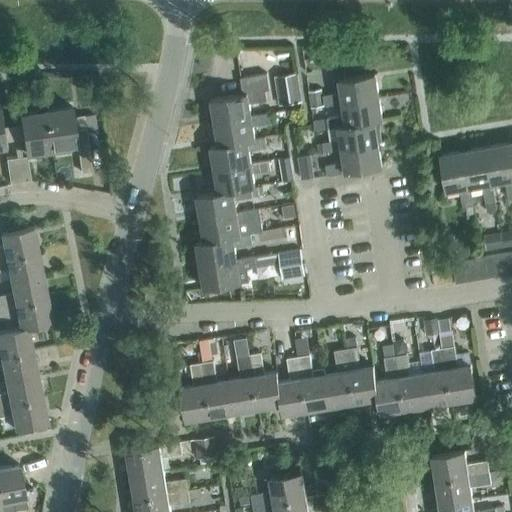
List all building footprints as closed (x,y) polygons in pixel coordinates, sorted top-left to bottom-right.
[(244,92),(265,89),(270,88),(267,72),(241,76),(244,92)] [(302,107),(297,72),(274,75),(279,104),(281,103),(283,110),(302,107)] [(324,105),(342,102),(342,101),(378,95),(375,72),(338,78),(340,92),(322,94),(324,105)] [(309,90),(312,106),(312,107),(324,105),(322,94),(321,88),(309,90)] [(211,98),(214,121),(251,115),(249,102),(267,99),(265,89),(244,92),(211,98)] [(382,119),(378,95),(342,101),(342,102),(344,114),(326,117),(328,128),(338,126),(374,120),(382,119)] [(72,105),(46,109),(52,149),(77,145),(81,171),(92,170),(86,128),(84,116),(74,118),(72,105)] [(52,149),(46,109),(20,113),(22,125),(12,127),(14,139),(24,137),(26,153),(52,149)] [(0,112),(0,146),(5,146),(4,140),(14,139),(12,127),(2,128),(0,112)] [(269,112),(251,115),(214,121),(218,143),(218,144),(255,138),(255,137),(253,125),(271,122),(269,112)] [(95,115),(84,116),(86,128),(97,126),(95,115)] [(326,117),(314,119),(315,130),(328,128),(326,117)] [(378,143),(374,120),(338,126),(340,139),(322,141),(323,152),(341,149),(341,148),(378,143)] [(265,136),(255,137),(255,138),(218,144),(218,143),(210,145),(214,168),(251,162),(249,149),(266,146),(265,136)] [(511,164),(508,142),(485,146),(492,182),(505,180),(508,198),(511,197),(511,164)] [(382,166),(378,143),(341,148),(341,149),(343,161),(325,164),(327,175),(382,166)] [(492,182),(485,146),(463,150),(469,186),(470,186),(482,184),(485,202),(495,200),(492,182)] [(469,186),(463,150),(439,154),(446,190),(459,188),(463,206),(465,205),(473,204),(470,186),(469,186)] [(310,153),(298,155),(302,178),(314,176),(310,153)] [(27,155),(17,157),(20,180),(31,179),(27,155)] [(279,158),(281,173),(293,171),(290,156),(279,158)] [(20,180),(17,157),(7,158),(10,182),(20,180)] [(269,159),(251,162),(214,168),(218,190),(218,191),(251,185),(251,186),(255,185),(252,172),(270,169),(269,160),(269,159)] [(264,194),(262,184),(255,185),(251,186),(252,195),(264,194)] [(252,195),(251,186),(251,185),(218,191),(218,190),(196,194),(200,217),(237,212),(237,211),(235,198),(252,195)] [(497,212),(495,200),(485,202),(487,210),(490,213),(497,212)] [(296,215),(294,203),(282,205),(284,216),(296,215)] [(475,217),(473,204),(465,205),(468,218),(475,217)] [(259,207),(255,208),(237,211),(237,212),(200,217),(204,240),(241,234),(250,232),(263,230),(259,207)] [(19,219),(7,221),(9,230),(21,227),(19,219)] [(0,245),(0,256),(38,249),(34,225),(21,227),(9,230),(1,232),(3,245),(0,245)] [(511,227),(500,230),(503,244),(503,245),(511,243),(511,227)] [(504,246),(500,230),(484,233),(487,249),(504,246)] [(252,242),(250,232),(241,234),(204,240),(196,241),(200,264),(237,258),(236,258),(234,245),(252,242)] [(304,273),(300,247),(278,251),(282,277),(304,273)] [(43,273),(38,249),(0,256),(0,269),(8,268),(10,279),(43,273)] [(509,273),(505,252),(494,254),(498,275),(509,273)] [(498,275),(494,254),(484,256),(487,277),(498,275)] [(254,255),(236,258),(237,258),(200,264),(204,288),(240,282),(238,268),(256,265),(254,255)] [(487,277),(484,256),(473,258),(477,279),(487,277)] [(477,279),(473,258),(462,259),(466,281),(477,279)] [(466,281),(462,259),(452,261),(456,282),(466,281)] [(0,306),(48,296),(43,273),(10,279),(13,292),(0,294),(0,306)] [(53,321),(48,296),(0,306),(0,318),(18,315),(20,326),(20,327),(28,325),(29,326),(53,321)] [(448,315),(441,316),(437,316),(439,330),(440,330),(450,329),(448,315)] [(440,330),(437,316),(424,318),(426,334),(440,332),(440,330)] [(0,355),(33,349),(29,326),(28,325),(20,327),(20,326),(0,329),(0,355)] [(355,335),(346,337),(347,347),(357,345),(355,335)] [(241,376),(229,378),(235,411),(258,407),(249,353),(246,336),(235,337),(238,355),(241,376)] [(401,337),(392,339),(393,343),(394,353),(403,351),(407,347),(406,341),(401,337)] [(393,343),(382,344),(384,356),(394,354),(394,353),(393,343)] [(458,365),(454,344),(443,346),(452,400),(476,396),(471,363),(458,365)] [(347,347),(346,347),(355,401),(377,397),(378,397),(375,379),(376,379),(374,364),(361,366),(357,345),(347,347)] [(443,346),(442,346),(431,348),(435,369),(422,371),(428,404),(452,400),(443,346)] [(355,401),(346,347),(334,349),(338,370),(325,372),(331,405),(355,401)] [(38,373),(33,349),(0,355),(0,367),(3,367),(5,379),(38,373)] [(261,351),(249,353),(258,407),(281,403),(278,380),(279,379),(277,370),(264,372),(261,351)] [(428,404),(422,371),(410,373),(407,352),(395,354),(404,408),(428,404)] [(201,353),(190,355),(191,363),(202,361),(201,353)] [(331,405),(325,372),(313,374),(310,353),(298,355),(307,409),(331,405)] [(395,354),(394,354),(384,356),(387,377),(376,379),(375,379),(378,397),(377,397),(380,412),(404,408),(395,354)] [(307,409),(298,355),(287,357),(290,378),(279,379),(278,380),(281,403),(283,413),(307,409)] [(235,411),(229,378),(217,380),(213,359),(202,361),(211,415),(235,411)] [(194,383),(181,386),(186,419),(211,415),(202,361),(191,363),(190,363),(194,383)] [(0,405),(43,396),(38,373),(5,379),(8,391),(0,392),(0,405)] [(48,420),(43,396),(0,405),(0,416),(12,414),(15,427),(48,420)] [(218,459),(214,436),(211,435),(194,437),(198,460),(200,460),(201,462),(218,459)] [(126,449),(130,472),(163,467),(161,456),(182,452),(180,440),(126,449)] [(431,454),(435,479),(489,470),(487,459),(467,462),(465,449),(431,454)] [(19,464),(0,467),(0,494),(3,511),(15,511),(13,499),(26,497),(19,464)] [(165,480),(163,467),(130,472),(134,496),(188,488),(186,477),(165,480)] [(491,482),(490,479),(489,470),(435,479),(439,503),(472,497),(470,485),(491,482)] [(307,496),(303,471),(269,476),(271,489),(251,493),(251,494),(252,502),(253,504),(307,496)] [(200,486),(188,488),(189,498),(202,496),(200,486)] [(170,511),(169,503),(190,500),(189,498),(188,488),(134,496),(136,511),(170,511)] [(252,502),(251,494),(239,495),(240,504),(252,502)] [(309,511),(307,496),(253,504),(253,511),(309,511)] [(495,511),(495,506),(474,510),(472,497),(439,503),(440,511),(495,511)]
